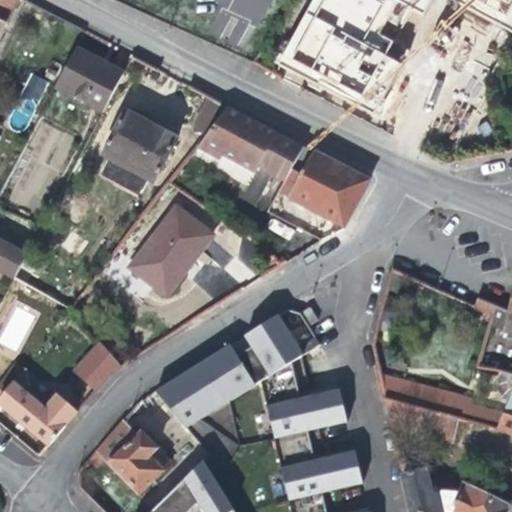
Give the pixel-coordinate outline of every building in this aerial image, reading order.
[(0,0),(0,38),(16,0),(0,0)] [(423,0),(432,41),(484,30),(477,0),(423,0)] [(487,44),(484,30),(432,41),(435,54),(443,52),(487,44)] [(104,112),(124,74),(103,62),(78,49),(57,87),(104,112)] [(206,135),(228,106),(209,96),(195,122),(196,131),(206,135)] [(285,183),(304,146),(269,128),(228,106),(206,135),(199,144),(247,169),(255,173),(257,168),(285,183)] [(103,155),(155,182),(179,139),(158,127),(128,110),(103,155)] [(369,181),(304,146),(285,183),(280,192),(346,226),(359,200),(369,181)] [(178,171),(169,183),(195,199),(202,188),(178,171)] [(130,266),(168,295),(190,264),(213,234),(178,207),(130,266)] [(27,255),(0,240),(0,306),(4,299),(0,297),(0,272),(14,280),(27,255)] [(511,295),(508,310),(495,305),(493,313),(489,325),(511,334),(511,295)] [(475,305),(493,313),(495,305),(478,298),(475,305)] [(309,324),(317,319),(310,307),(302,312),(309,324)] [(246,347),(238,352),(258,379),(262,377),(292,359),(307,350),(280,309),(245,330),(253,343),(246,347)] [(165,382),(157,387),(188,422),(193,419),(258,379),(238,352),(228,338),(180,372),(165,382)] [(96,392),(122,364),(96,341),(71,370),(96,392)] [(262,377),(268,401),(300,393),(295,374),(292,359),(262,377)] [(433,411),(461,419),(511,432),(511,373),(501,371),(498,384),(503,399),(511,402),(505,417),(469,407),(471,401),(413,385),(380,376),(385,398),(408,404),(433,411)] [(52,445),(82,410),(63,394),(51,409),(17,379),(0,400),(0,401),(17,416),(52,445)] [(300,393),(268,401),(276,436),(309,429),(349,419),(341,383),(312,390),(300,393)] [(452,443),(461,419),(433,411),(408,404),(385,398),(392,429),(426,437),(452,443)] [(125,421),(90,460),(98,468),(107,460),(141,495),(167,470),(153,457),(161,449),(152,441),(141,430),(137,434),(125,421)] [(309,429),(276,436),(283,464),(316,456),(314,447),(309,429)] [(316,456),(283,464),(291,498),(321,491),(365,480),(357,446),(322,454),(316,456)] [(219,472),(211,458),(191,479),(205,502),(211,511),(235,511),(241,508),(219,472)] [(419,460),(400,464),(410,511),(433,511),(451,511),(458,493),(441,493),(430,483),(426,469),(421,470),(419,460)] [(191,479),(158,510),(159,511),(193,511),(205,502),(191,479)] [(508,511),(511,505),(511,504),(462,482),(458,493),(451,511),(508,511)] [(321,491),(291,498),(293,511),(326,511),(324,500),(321,491)]
